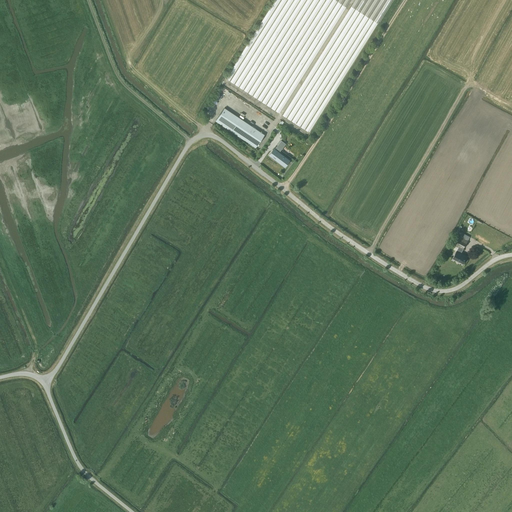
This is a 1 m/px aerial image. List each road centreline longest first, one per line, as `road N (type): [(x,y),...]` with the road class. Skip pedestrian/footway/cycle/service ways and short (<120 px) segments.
road 1 (unclassified): [(43,383),(200,135),(219,139),(328,225),(425,287),(451,289),(511,254)]
road 2 (unclassified): [(136,511),(80,468),(43,383)]
